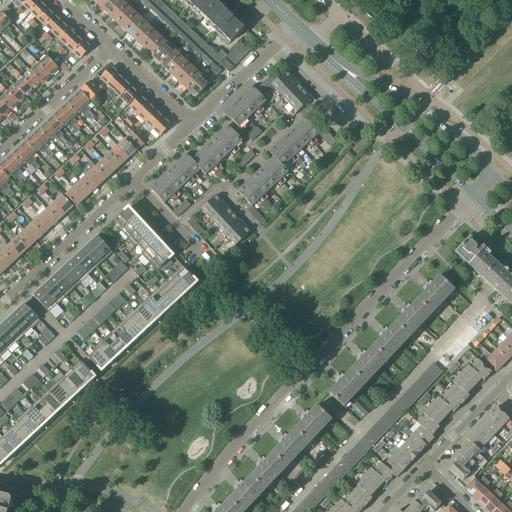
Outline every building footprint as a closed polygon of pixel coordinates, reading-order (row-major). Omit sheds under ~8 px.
[(19,9),(22,12),(27,16),(30,13),(40,3),(37,0),(28,0),(23,6),(19,9)] [(106,0),(99,8),(108,16),(122,2),(120,0),(106,0)] [(140,0),(149,8),(151,5),(145,0),(140,0)] [(199,0),(192,7),(203,18),(216,4),(215,3),(215,4),(215,3),(211,0),(199,0)] [(108,16),(117,24),(131,10),(122,2),(108,16)] [(30,13),(37,20),(47,9),(40,3),(30,13)] [(158,7),(213,60),(217,56),(217,55),(191,31),(193,29),(189,25),(187,27),(161,3),(158,7)] [(203,18),(217,30),(229,17),(226,13),(226,14),(226,13),(225,14),(217,6),(217,5),(216,4),(203,18)] [(149,8),(157,16),(160,14),(151,5),(149,8)] [(37,20),(44,26),(54,16),(47,9),(37,20)] [(117,24),(125,32),(139,18),(131,10),(117,24)] [(1,13),(0,13),(0,25),(13,40),(15,38),(10,32),(11,31),(7,27),(11,24),(1,13)] [(157,16),(166,24),(169,22),(160,14),(157,16)] [(44,26),(51,33),(61,23),(54,16),(44,26)] [(229,17),(217,30),(214,34),(227,46),(243,29),(242,28),(241,28),(233,20),(232,20),(233,20),(229,17)] [(125,32),(134,41),(148,26),(139,18),(125,32)] [(166,24),(175,33),(177,30),(169,22),(166,24)] [(51,33),(59,40),(69,29),(61,23),(51,33)] [(0,25),(0,33),(1,33),(4,37),(6,36),(11,41),(13,40),(0,25)] [(134,41),(143,49),(157,34),(148,26),(134,41)] [(63,50),(66,46),(76,36),(69,29),(59,40),(55,43),(60,48),(56,51),(59,54),(63,50)] [(175,33),(184,41),(186,38),(177,30),(175,33)] [(143,49),(152,57),(165,43),(157,34),(143,49)] [(66,46),(73,53),(83,43),(76,36),(66,46)] [(184,41),(192,49),(195,47),(186,38),(184,41)] [(84,42),(83,43),(73,53),(80,60),(91,48),(84,42)] [(240,42),(236,47),(245,56),(249,51),(240,42)] [(152,57),(160,66),(174,51),(165,43),(152,57)] [(24,51),(31,57),(34,61),(37,59),(31,52),(32,52),(28,47),(24,51)] [(192,49),(201,58),(204,55),(195,47),(192,49)] [(236,47),(232,51),(241,60),(245,56),(236,47)] [(160,66),(169,74),(183,59),(174,51),(160,66)] [(217,56),(213,60),(217,63),(225,55),(221,51),(217,55),(217,56)] [(232,51),(227,55),(237,64),(241,60),(232,51)] [(201,58),(210,66),(212,63),(204,55),(201,58)] [(227,55),(223,60),(233,68),(237,64),(227,55)] [(46,57),(38,65),(50,78),(58,70),(46,57)] [(169,74),(178,82),(192,68),(183,59),(169,74)] [(233,68),(223,60),(219,64),(229,73),(233,68)] [(50,78),(38,65),(35,61),(31,65),(34,68),(30,72),(40,84),(42,85),(50,78)] [(212,63),(210,66),(207,68),(217,77),(221,72),(212,63)] [(103,89),(107,85),(117,75),(118,74),(111,68),(101,79),(104,82),(100,86),(103,89)] [(178,82),(187,90),(200,76),(192,68),(178,82)] [(273,95),(276,99),(291,85),(290,84),(292,82),(290,79),(292,77),(287,71),(275,82),(270,77),(257,89),(261,94),(271,85),(276,91),(273,95)] [(30,72),(25,77),(22,79),(33,90),(40,84),(30,72)] [(103,99),(105,101),(124,81),(117,75),(107,85),(110,89),(107,92),(108,94),(103,99)] [(200,76),(187,90),(196,99),(197,97),(198,96),(209,84),(200,76)] [(22,79),(15,86),(25,98),(33,90),(22,79)] [(117,102),(120,98),(131,88),(124,81),(105,101),(106,103),(111,97),(113,98),(117,102)] [(91,82),(82,90),(91,101),(103,89),(100,86),(97,88),(91,82)] [(283,98),(285,101),(301,87),(298,84),(296,86),(294,83),(292,85),(291,85),(276,99),(279,102),(283,98)] [(15,86),(7,93),(18,104),(25,98),(15,86)] [(246,100),(260,114),(264,111),(260,107),(266,102),(252,86),(246,92),(247,94),(245,96),(247,99),(246,100)] [(285,101),(291,107),(306,92),(301,87),(285,101)] [(131,88),(120,98),(128,106),(138,94),(131,88)] [(80,92),(73,98),(92,118),(94,117),(88,111),(90,110),(89,110),(93,106),(80,92)] [(306,92),(291,107),(293,109),(290,113),(293,117),(305,105),(306,106),(309,104),(307,102),(309,100),(307,97),(309,95),(306,92)] [(7,93),(0,99),(0,100),(10,112),(18,104),(7,93)] [(129,107),(137,115),(148,103),(140,96),(129,107)] [(73,98),(66,105),(80,119),(85,115),(90,121),(89,121),(98,131),(101,128),(97,124),(92,119),(92,118),(73,98)] [(239,98),(233,104),(248,119),(253,114),(256,118),(260,114),(246,100),(243,98),(241,100),(239,98)] [(0,115),(3,119),(10,112),(0,100),(0,115)] [(137,115),(144,122),(155,111),(148,103),(137,115)] [(248,119),(233,104),(227,109),(229,111),(227,113),(229,116),(227,118),(229,120),(230,119),(242,131),(246,128),(242,124),(248,119)] [(66,105),(59,111),(78,131),(80,130),(75,124),(76,123),(73,119),(76,116),(80,120),(80,119),(66,105)] [(59,111),(52,117),(63,128),(66,125),(70,129),(71,128),(76,133),(78,131),(59,111)] [(144,122),(152,129),(163,118),(155,111),(144,122)] [(52,117),(46,124),(65,144),(66,142),(61,137),(63,136),(59,132),(63,128),(52,117)] [(163,118),(152,129),(160,137),(171,126),(163,118)] [(314,146),(314,145),(317,142),(314,138),(319,133),(305,118),(299,123),(301,125),(298,128),(301,130),(300,131),(314,146)] [(97,124),(101,128),(106,123),(102,119),(97,124)] [(39,130),(49,141),(52,138),(56,142),(57,140),(63,146),(65,144),(46,124),(39,130)] [(223,138),(223,139),(236,154),(240,150),(236,146),(242,141),(228,126),(222,132),(224,134),(221,136),(223,138)] [(247,137),(252,142),(262,133),(257,128),(250,135),(247,131),(245,131),(243,133),(247,137)] [(286,135),(301,150),(306,145),(310,149),(314,146),(300,131),(299,132),(297,129),(294,131),(292,129),(286,135)] [(319,134),(332,147),(336,143),(324,129),(319,134)] [(39,130),(32,136),(51,157),(53,155),(48,149),(49,148),(45,144),(49,141),(39,130)] [(132,133),(125,140),(136,152),(143,145),(141,142),(144,138),(138,132),(135,135),(133,133),(132,133)] [(295,163),(296,162),(299,159),(296,155),(301,150),(286,135),(281,140),(283,142),(280,145),(282,147),(282,148),(295,163)] [(32,136),(25,143),(35,154),(39,150),(43,154),(44,153),(49,159),(51,157),(32,136)] [(215,138),(209,143),(224,158),(229,154),(232,157),(236,154),(223,139),(222,140),(219,137),(217,140),(215,138)] [(125,140),(118,147),(128,159),(136,152),(125,140)] [(25,143),(18,149),(37,169),(39,168),(34,162),(35,161),(32,157),(35,154),(25,143)] [(205,155),(204,156),(218,171),(222,167),(218,164),(224,158),(209,143),(203,148),(205,150),(203,153),(205,155)] [(295,163),(282,148),(281,149),(278,146),(276,148),(274,146),(268,152),(273,158),(283,167),(288,162),(291,166),(295,163)] [(118,147),(110,154),(121,165),(128,159),(118,147)] [(18,149),(11,156),(22,167),(25,163),(29,167),(30,166),(35,171),(37,169),(18,149)] [(237,163),(242,168),(255,156),(251,151),(237,163)] [(110,154),(103,161),(113,172),(121,165),(110,154)] [(182,167),(181,167),(194,182),(198,179),(195,175),(200,170),(191,160),(186,154),(180,160),(182,162),(179,164),(182,167)] [(197,155),(191,160),(200,170),(205,176),(211,171),(214,174),(218,171),(204,156),(203,157),(201,154),(199,157),(197,155)] [(11,156),(4,162),(23,182),(26,180),(20,175),(22,174),(18,170),(22,167),(11,156)] [(269,170),(282,185),(286,182),(282,178),(288,173),(283,167),(273,158),(268,163),(270,165),(267,167),(269,170)] [(103,161),(95,168),(106,179),(113,172),(103,161)] [(0,166),(0,170),(9,181),(10,180),(8,179),(12,176),(15,180),(17,178),(22,184),(23,182),(4,162),(0,166)] [(194,182),(181,167),(180,168),(178,166),(175,168),(173,166),(168,171),(182,186),(187,182),(191,186),(194,182)] [(95,168),(88,175),(98,186),(106,179),(95,168)] [(50,169),(43,175),(47,179),(54,173),(50,169)] [(261,169),(255,174),(270,190),(275,185),(279,189),(282,185),(269,170),(268,171),(265,169),(263,171),(261,169)] [(0,170),(0,184),(11,196),(13,195),(8,189),(9,188),(6,184),(9,181),(0,170)] [(164,184),(163,184),(176,199),(180,196),(177,192),(182,186),(168,171),(162,177),(164,179),(161,181),(164,184)] [(251,187),(250,187),(264,202),(268,199),(264,195),(270,190),(255,174),(249,180),(251,182),(249,184),(251,187)] [(88,175),(81,182),(91,193),(98,186),(88,175)] [(81,182),(73,189),(84,200),(91,193),(81,182)] [(176,199),(163,184),(162,185),(159,183),(157,185),(155,183),(149,189),(163,204),(169,199),(173,203),(176,199)] [(0,184),(0,190),(3,194),(4,193),(9,198),(11,196),(0,184)] [(264,202),(250,187),(249,188),(247,186),(245,188),(243,186),(237,191),(251,207),(257,202),(260,205),(264,202)] [(44,192),(40,188),(37,191),(45,200),(48,196),(44,192)] [(84,200),(73,189),(65,196),(76,207),(84,200)] [(202,219),(206,223),(220,209),(220,208),(222,206),(220,203),(222,201),(216,195),(201,210),(206,215),(202,219)] [(62,196),(54,203),(65,215),(73,208),(62,196)] [(186,201),(173,213),(172,213),(177,218),(190,206),(186,201)] [(54,203),(47,210),(58,222),(65,215),(54,203)] [(259,225),(264,220),(252,207),(247,211),(259,225)] [(112,223),(119,232),(136,217),(136,216),(135,217),(133,214),(128,208),(123,213),(119,217),(112,223)] [(213,223),(218,228),(234,214),(228,208),(226,210),(224,208),(221,210),(220,209),(206,223),(209,226),(213,223)] [(47,210),(39,217),(50,229),(58,222),(47,210)] [(222,240),(223,241),(237,227),(237,226),(239,224),(237,222),(239,220),(234,214),(218,228),(223,234),(219,237),(220,237),(217,240),(220,243),(222,240)] [(39,217),(32,224),(43,236),(50,229),(39,217)] [(127,240),(143,225),(143,224),(140,222),(140,221),(136,217),(119,232),(120,232),(122,230),(129,237),(127,240)] [(187,223),(199,237),(204,232),(205,230),(202,227),(201,229),(192,219),(187,223)] [(32,224),(24,231),(35,243),(43,236),(32,224)] [(127,240),(134,248),(150,232),(147,229),(148,229),(143,225),(127,240)] [(237,227),(223,241),(226,245),(230,241),(235,247),(251,232),(245,226),(243,228),(241,226),(238,228),(237,227)] [(24,231),(17,238),(28,250),(35,243),(24,231)] [(141,255),(141,256),(158,240),(157,240),(155,237),(150,232),(134,248),(137,245),(144,253),(141,255)] [(93,240),(89,245),(104,261),(102,258),(110,251),(109,250),(105,245),(101,241),(97,237),(96,238),(97,238),(96,238),(94,240),(93,240)] [(17,238),(9,245),(20,257),(28,250),(17,238)] [(141,256),(149,264),(165,248),(162,245),(158,240),(141,256)] [(9,245),(2,252),(13,263),(20,257),(9,245)] [(86,248),(81,252),(96,268),(104,261),(89,245),(88,245),(89,245),(86,248)] [(165,248),(149,264),(152,261),(159,269),(160,269),(164,265),(169,261),(173,257),(172,256),(169,253),(170,253),(165,248)] [(2,252),(0,253),(0,265),(5,270),(13,263),(2,252)] [(78,255),(73,259),(88,276),(96,268),(81,252),(78,255)] [(70,262),(65,267),(80,283),(81,283),(78,280),(85,273),(88,276),(73,259),(73,260),(70,263),(70,262)] [(62,270),(57,274),(72,290),(80,283),(65,267),(62,270)] [(185,269),(176,277),(189,291),(189,290),(192,288),(197,283),(193,278),(192,278),(189,274),(185,269)] [(54,277),(49,281),(64,298),(72,290),(57,274),(57,275),(54,277)] [(166,281),(166,282),(181,298),(184,295),(189,291),(176,277),(168,284),(166,281)] [(46,284),(41,289),(54,303),(62,295),(64,298),(49,281),(49,282),(46,285),(46,284)] [(166,282),(158,289),(173,305),(176,302),(181,298),(166,282)] [(54,303),(41,289),(38,292),(33,296),(46,310),(54,303)] [(158,289),(150,297),(165,313),(165,312),(168,310),(173,305),(158,289)] [(150,297),(142,304),(157,320),(160,317),(165,313),(150,297)] [(16,312),(31,329),(40,321),(24,304),(19,309),(20,309),(17,312),(16,312)] [(142,304),(134,311),(149,328),(149,327),(152,325),(157,320),(142,304)] [(134,311),(126,319),(141,335),(144,332),(149,328),(134,311)] [(9,319),(8,320),(24,336),(31,329),(16,312),(11,317),(12,317),(9,319)] [(126,319),(118,326),(133,342),(134,342),(133,342),(136,339),(141,335),(126,319)] [(1,327),(0,327),(16,343),(24,336),(8,320),(4,324),(1,327)] [(118,326),(110,333),(125,350),(126,349),(128,347),(129,347),(133,342),(118,326)] [(0,342),(8,351),(16,343),(0,327),(0,342)] [(103,340),(102,341),(117,357),(118,357),(121,354),(125,350),(110,333),(110,334),(112,336),(105,343),(103,340)] [(511,342),(508,338),(502,344),(511,353),(511,342)] [(102,341),(94,348),(109,364),(110,364),(113,361),(117,357),(102,341)] [(511,353),(502,344),(497,350),(508,360),(511,355),(511,353)] [(109,364),(94,348),(96,351),(88,358),(101,372),(102,372),(102,371),(105,369),(109,364)] [(497,350),(491,356),(502,367),(508,360),(497,350)] [(502,367),(491,356),(485,362),(496,373),(502,367)] [(468,366),(460,375),(474,387),(481,380),(483,382),(491,373),(478,360),(470,368),(468,366)] [(80,362),(71,369),(87,386),(91,381),(94,378),(94,379),(95,378),(80,362)] [(64,376),(63,377),(79,393),(83,389),(86,386),(87,386),(71,369),(71,370),(74,372),(66,379),(64,376)] [(455,385),(447,393),(461,405),(469,397),(467,395),(474,387),(460,375),(453,382),(455,385)] [(63,377),(55,384),(70,401),(71,401),(76,396),(75,396),(78,393),(79,393),(63,377)] [(55,384),(47,392),(63,408),(68,403),(67,403),(70,401),(55,384)] [(47,392),(40,399),(55,415),(59,411),(62,408),(63,408),(47,392)] [(438,398),(430,406),(444,419),(451,411),(454,413),(461,405),(447,393),(440,400),(438,398)] [(40,399),(32,406),(47,423),(52,418),(51,418),(54,415),(55,416),(55,415),(40,399)] [(32,406),(24,414),(39,430),(44,426),(43,426),(46,423),(47,423),(32,406)] [(425,416),(418,424),(432,437),(439,429),(437,427),(444,419),(430,406),(423,414),(425,416)] [(496,408),(489,415),(501,428),(509,420),(496,408)] [(24,414),(16,421),(31,437),(36,433),(39,430),(24,414)] [(489,415),(481,424),(494,436),(501,428),(489,415)] [(18,424),(10,431),(23,445),(28,440),(31,437),(31,438),(31,437),(16,421),(18,424)] [(390,432),(390,433),(391,432),(392,432),(395,429),(396,428),(395,427),(396,426),(394,424),(392,426),(388,431),(390,432)] [(421,427),(414,434),(426,447),(434,439),(432,437),(418,424),(421,427)] [(481,424),(474,431),(486,444),(494,436),(481,424)] [(10,431),(3,438),(15,452),(20,448),(23,445),(10,431)] [(456,481),(465,490),(475,479),(473,477),(487,463),(477,453),(486,444),(474,431),(466,439),(470,444),(459,456),(461,458),(449,470),(458,478),(456,481)] [(511,437),(508,434),(507,434),(505,431),(502,434),(505,437),(503,438),(507,442),(511,437)] [(414,434),(406,442),(419,454),(426,447),(414,434)] [(0,451),(7,459),(12,455),(15,452),(3,438),(0,440),(0,451)] [(509,448),(511,450),(511,440),(502,450),(504,453),(509,448)] [(406,442),(398,451),(411,463),(419,455),(419,454),(406,442)] [(398,451),(391,459),(403,471),(411,463),(398,451)] [(380,464),(394,477),(396,479),(403,471),(391,459),(384,466),(380,463),(380,464)] [(371,469),(363,477),(376,489),(383,482),(386,485),(394,477),(380,464),(373,471),(371,469)] [(501,468),(506,473),(507,473),(510,471),(504,465),(501,468)] [(497,469),(503,475),(506,473),(501,468),(500,466),(497,469)] [(503,475),(510,482),(511,479),(511,478),(511,477),(509,475),(507,473),(506,473),(503,475)] [(358,487),(351,495),(364,508),(372,500),(369,497),(376,489),(363,477),(356,485),(358,487)] [(465,490),(472,496),(486,481),(483,478),(478,483),(475,479),(465,490)] [(472,496),(478,502),(488,492),(485,489),(489,484),(486,481),(472,496)] [(478,502),(485,508),(499,493),(496,490),(491,495),(488,492),(478,502)] [(433,511),(438,508),(442,511),(444,511),(446,510),(441,505),(441,504),(428,492),(421,501),(427,506),(432,511),(433,511)] [(485,508),(488,511),(493,511),(501,504),(498,501),(502,496),(499,493),(485,508)] [(0,511),(8,511),(11,502),(11,501),(10,500),(10,499),(10,498),(9,498),(8,498),(0,495),(0,511)] [(341,501),(333,509),(336,511),(360,511),(364,508),(351,495),(343,503),(341,501)] [(421,511),(427,506),(421,501),(417,504),(415,502),(405,511),(400,511),(399,511),(397,511),(421,511)] [(493,511),(505,511),(511,505),(509,502),(504,507),(501,504),(493,511)]
